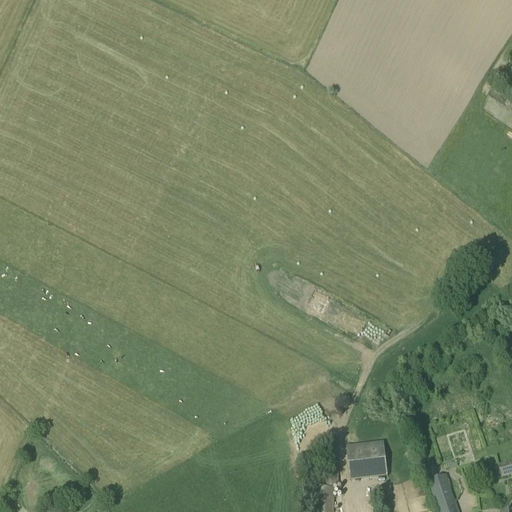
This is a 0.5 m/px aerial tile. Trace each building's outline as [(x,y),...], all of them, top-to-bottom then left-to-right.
[(358,331),(361,323),(330,312),(327,320),(358,331)] [(351,482),(388,477),(383,443),(346,448),(351,482)] [(334,466),(334,460),(323,460),(323,487),(339,487),(338,466),(334,466)] [(511,463),(499,467),(502,479),(511,476),(511,463)] [(437,511),(457,511),(446,476),(427,482),(437,511)] [(333,511),(334,489),(314,488),(313,511),(333,511)]
